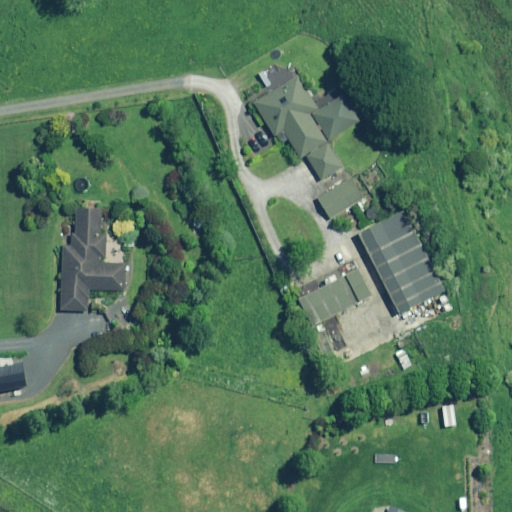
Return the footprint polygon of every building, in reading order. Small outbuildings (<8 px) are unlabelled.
[(362,120),(345,94),(319,110),(298,76),(255,103),(280,144),(289,138),(301,158),(327,141),(362,120)] [(342,169),(327,146),(307,158),(322,182),(342,169)] [(363,199),(351,179),(319,199),(331,219),(363,199)] [(100,234),(101,211),(76,209),(75,234),(73,234),(72,247),(63,247),(61,311),(88,312),(89,289),(123,291),(124,265),(105,264),(106,234),(100,234)] [(444,294),(403,212),(358,236),(399,317),(444,294)] [(372,298),(353,261),(294,291),(313,328),(372,298)]
